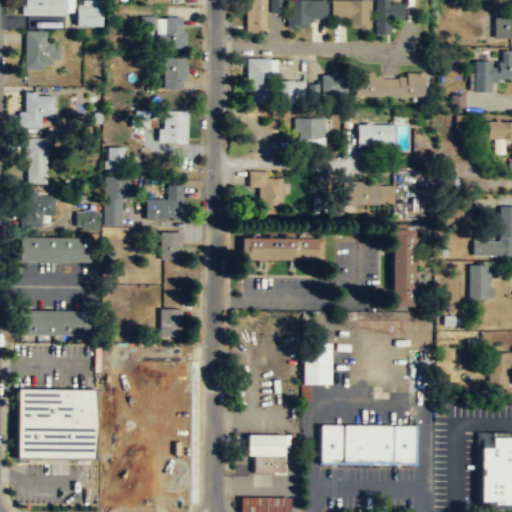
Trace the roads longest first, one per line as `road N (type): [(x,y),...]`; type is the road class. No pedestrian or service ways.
road 1 (residential): [(213,0),(209,511)]
road 2 (residential): [(212,163),(355,161),(511,179)]
road 3 (residential): [(213,49),(388,51)]
